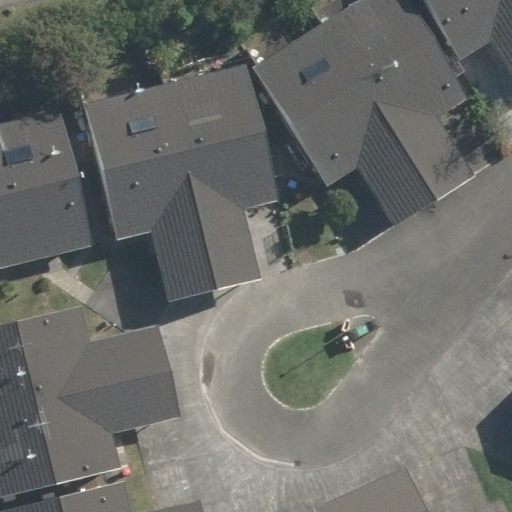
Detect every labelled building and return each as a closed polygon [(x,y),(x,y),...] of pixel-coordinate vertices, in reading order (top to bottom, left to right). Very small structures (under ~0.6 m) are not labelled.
[(407,0),(358,0),(252,67),(328,187),(356,170),(393,228),(474,177),(437,119),(470,98),(407,0)] [(511,0),(419,0),(458,62),(490,42),(511,76),(511,0)] [(245,67),(81,105),(113,241),(151,232),(167,302),(259,281),(243,211),(277,203),(245,67)] [(60,111),(0,125),(0,268),(92,247),(60,111)] [(84,308),(0,327),(0,511),(203,511),(201,501),(153,511),(132,511),(114,436),(179,421),(157,326),(92,341),(84,308)] [(424,511),(404,467),(311,508),(312,511),(424,511)]
